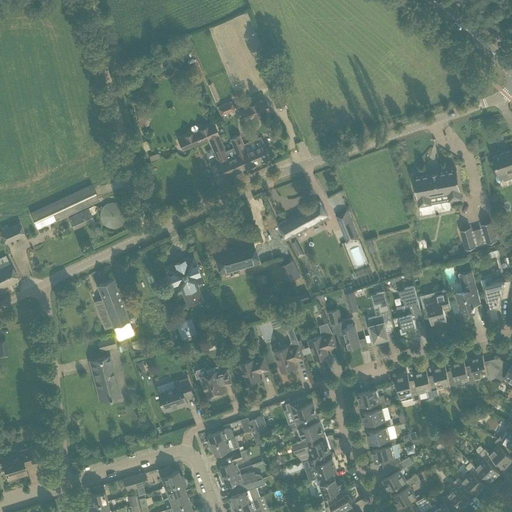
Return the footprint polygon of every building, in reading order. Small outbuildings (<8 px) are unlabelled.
[(279,85),(268,90),(273,100),(283,96),(279,85)] [(134,90),(136,99),(142,97),(140,88),(134,90)] [(231,101),(217,107),(220,115),(234,109),(231,101)] [(264,101),(241,110),(245,120),(268,111),(264,101)] [(149,125),(145,109),(136,110),(140,127),(149,125)] [(184,139),(178,141),(182,150),(208,139),(218,162),(225,177),(243,169),(236,154),(234,148),(225,152),(214,126),(208,128),(208,127),(199,131),(199,132),(193,135),(192,134),(184,137),(184,139)] [(237,136),(230,139),(234,148),(236,154),(243,169),(270,158),(261,137),(242,146),(237,136)] [(511,149),(493,157),(498,173),(496,174),(495,176),(495,178),(496,180),(497,181),(499,182),(501,181),(501,180),(502,180),(503,180),(501,174),(511,169),(511,149)] [(419,206),(431,204),(430,196),(447,193),(449,201),(461,198),(460,190),(456,169),(439,173),(438,172),(429,174),(413,177),(417,198),(419,206)] [(98,201),(91,185),(30,213),(38,228),(98,201)] [(125,218),(126,214),(125,209),(121,205),(117,202),(112,202),(107,203),(103,206),(100,210),(99,216),(100,219),(104,225),(109,228),(113,228),(117,228),(120,226),(123,224),(124,222),(125,218)] [(329,218),(324,210),(319,202),(278,224),(287,241),(295,236),(296,237),(303,234),(302,233),(329,218)] [(93,219),(88,210),(88,209),(69,218),(74,228),(93,219)] [(352,222),(341,227),(347,243),(358,238),(352,222)] [(482,225),(487,244),(496,242),(492,222),(482,225)] [(19,223),(9,228),(7,223),(0,226),(2,231),(1,231),(5,243),(24,234),(19,223)] [(465,249),(475,247),(470,227),(461,230),(465,249)] [(369,240),(366,241),(370,253),(374,251),(369,240)] [(252,242),(215,253),(220,272),(236,268),(258,261),(252,242)] [(168,267),(177,292),(185,289),(186,292),(184,293),(187,300),(199,295),(196,288),(194,289),(193,286),(201,283),(198,275),(200,274),(197,265),(195,266),(192,258),(168,267)] [(290,261),(281,265),(290,282),(298,277),(290,261)] [(10,263),(0,267),(0,287),(18,279),(10,263)] [(463,291),(455,293),(461,314),(475,311),(474,307),(474,305),(481,303),(474,278),(472,271),(461,274),(463,281),(460,281),(463,291)] [(134,333),(116,288),(113,279),(97,285),(102,298),(94,301),(105,329),(113,326),(118,339),(134,333)] [(492,284),(482,286),(484,292),(486,302),(489,302),(490,307),(498,305),(497,299),(501,298),(502,294),(507,295),(507,296),(508,296),(510,286),(511,283),(505,281),(506,281),(492,284)] [(402,305),(396,306),(399,316),(397,317),(399,325),(401,325),(402,330),(408,328),(408,331),(416,329),(413,319),(422,316),(420,307),(419,305),(417,298),(414,285),(404,288),(405,289),(405,291),(403,292),(406,304),(402,305)] [(443,308),(451,306),(446,288),(420,295),(423,308),(428,307),(432,323),(446,319),(443,308)] [(346,292),(345,293),(345,294),(350,311),(358,308),(354,290),(346,292)] [(394,328),(392,319),(384,290),(376,292),(378,297),(376,298),(380,314),(368,317),(370,324),(369,324),(371,332),(372,332),(374,340),(387,337),(386,331),(394,328)] [(307,292),(289,298),(292,305),(309,299),(307,292)] [(339,308),(328,311),(328,312),(331,323),(335,322),(338,333),(340,343),(344,342),(346,348),(360,344),(355,324),(347,326),(345,319),(342,320),(339,308)] [(288,312),(289,316),(290,318),(298,315),(296,309),(288,312)] [(288,346),(275,351),(278,362),(282,371),(295,366),(294,362),(293,360),(297,359),(297,361),(304,358),(301,349),(290,318),(289,316),(284,318),(284,317),(279,318),(281,324),(282,325),(286,324),(287,326),(286,326),(291,341),(288,346)] [(188,320),(178,324),(183,338),(184,338),(185,341),(186,341),(197,337),(196,333),(197,333),(193,323),(188,320)] [(321,335),(308,340),(315,360),(328,355),(326,349),(326,348),(330,346),(330,348),(337,346),(332,333),(327,322),(319,324),(321,335)] [(116,346),(114,337),(98,342),(100,350),(116,346)] [(0,339),(0,357),(8,356),(6,338),(0,339)] [(110,355),(99,358),(89,360),(100,400),(120,395),(110,355)] [(496,377),(505,362),(498,357),(489,360),(489,363),(485,364),(482,355),(469,358),(472,368),(475,382),(476,382),(475,377),(487,374),(488,379),(496,377)] [(269,369),(265,360),(264,356),(253,360),(253,359),(240,363),(247,383),(260,378),(258,373),(269,369)] [(475,382),(472,368),(466,369),(463,359),(451,363),(453,372),(457,386),(458,386),(457,382),(468,379),(469,383),(475,382)] [(505,362),(496,377),(502,381),(504,377),(511,381),(511,387),(511,389),(511,388),(511,362),(509,368),(503,365),(505,362)] [(457,386),(453,372),(447,374),(445,364),(432,367),(434,377),(439,394),(440,394),(438,387),(450,384),(451,388),(457,386)] [(232,382),(228,372),(227,369),(220,371),(219,369),(200,376),(207,397),(224,391),(224,390),(223,390),(222,385),(232,382)] [(439,394),(434,377),(429,379),(426,369),(413,372),(416,382),(420,398),(421,398),(419,392),(426,390),(428,397),(439,394)] [(420,398),(416,382),(410,384),(407,374),(395,377),(400,400),(413,397),(414,400),(420,398)] [(194,395),(190,385),(187,377),(174,382),(175,387),(159,393),(165,411),(177,407),(176,404),(187,401),(186,398),(194,395)] [(383,395),(379,396),(377,388),(357,393),(360,406),(370,404),(372,410),(382,407),(386,406),(383,395)] [(296,421),(307,417),(317,414),(313,401),(306,403),(304,397),(289,402),(296,421)] [(382,407),(372,410),(362,412),(365,425),(375,423),(377,428),(386,426),(391,425),(389,418),(385,419),(382,407)] [(263,415),(255,418),(260,430),(261,434),(269,431),(263,415)] [(307,417),(296,421),(284,425),(286,432),(298,427),(302,440),(318,435),(323,433),(319,420),(310,423),(307,417)] [(255,418),(249,420),(252,430),(251,430),(252,433),(260,430),(255,418)] [(497,438),(511,446),(511,424),(508,422),(505,428),(504,427),(498,438),(497,438)] [(386,426),(377,428),(367,431),(370,444),(380,441),(381,447),(391,445),(396,443),(394,437),(389,438),(386,426)] [(210,439),(207,440),(209,445),(228,438),(234,436),(233,432),(232,430),(230,429),(228,428),(225,428),(208,434),(210,439)] [(260,430),(252,433),(257,445),(264,442),(261,434),(260,430)] [(441,432),(434,434),(437,440),(445,436),(441,432)] [(302,440),(291,444),(293,450),(297,448),(304,449),(303,446),(306,445),(311,458),(321,455),(330,452),(326,441),(323,439),(320,441),(318,435),(302,440)] [(228,438),(209,445),(211,451),(214,450),(216,454),(218,454),(225,451),(227,456),(241,451),(236,436),(234,436),(228,438)] [(485,448),(484,449),(496,461),(503,468),(511,459),(511,457),(506,452),(511,446),(497,438),(494,441),(498,445),(490,453),(485,448)] [(391,445),(381,447),(372,450),(375,463),(385,460),(387,469),(384,471),(401,461),(399,456),(394,457),(391,445)] [(480,445),(476,449),(477,450),(480,453),(484,449),(480,445)] [(0,472),(5,471),(7,479),(27,473),(24,465),(37,461),(33,446),(23,449),(17,451),(18,453),(13,455),(14,457),(2,461),(1,458),(0,457),(0,456),(0,472)] [(225,457),(226,462),(219,465),(221,470),(218,471),(220,476),(239,469),(238,465),(245,460),(249,458),(246,449),(241,451),(225,457)] [(471,461),(470,462),(482,474),(489,481),(499,472),(492,465),(496,461),(484,449),(480,453),(484,458),(476,466),(471,461)] [(321,455),(311,458),(302,461),(304,467),(313,464),(317,477),(331,473),(336,471),(332,457),(323,460),(321,455)] [(391,474),(382,479),(388,491),(397,486),(405,480),(401,473),(404,472),(404,470),(403,467),(413,462),(409,456),(401,461),(384,471),(388,469),(391,474)] [(482,474),(470,462),(466,466),(468,468),(466,470),(466,472),(468,474),(462,480),(458,476),(458,477),(468,488),(476,495),(485,486),(478,478),(482,474)] [(164,486),(184,479),(182,474),(179,475),(177,470),(172,472),(169,465),(158,469),(161,476),(164,486)] [(239,469),(220,476),(222,481),(225,480),(227,485),(231,483),(233,488),(262,478),(262,477),(257,479),(254,470),(249,472),(241,473),(239,469)] [(331,473),(317,477),(315,478),(319,491),(322,491),(324,499),(335,493),(342,488),(341,483),(335,485),(331,473)] [(141,479),(139,474),(133,475),(136,487),(143,485),(141,479)] [(405,480),(397,486),(400,491),(391,496),(398,507),(415,497),(409,486),(420,480),(417,474),(406,481),(405,480)] [(133,488),(133,486),(130,476),(123,478),(126,490),(133,488)] [(468,488),(458,477),(453,481),(457,484),(448,493),(447,493),(459,506),(462,509),(471,499),(464,492),(468,488)] [(233,488),(235,494),(231,495),(233,500),(229,501),(231,507),(258,497),(260,496),(256,486),(264,483),(262,478),(233,488)] [(184,479),(164,486),(168,496),(185,490),(183,485),(186,484),(184,479)] [(92,487),(93,492),(87,494),(88,499),(85,500),(87,505),(107,500),(104,490),(103,485),(92,487)] [(189,500),(185,490),(168,496),(172,506),(189,500)] [(335,493),(324,499),(328,505),(326,505),(327,511),(339,511),(342,511),(351,506),(349,503),(353,500),(347,494),(345,495),(344,494),(338,498),(335,493)] [(432,505),(435,511),(451,511),(459,506),(447,493),(442,496),(446,503),(435,510),(432,505)] [(137,504),(135,496),(134,494),(128,495),(130,506),(137,504)] [(435,511),(432,505),(426,495),(416,501),(422,511),(421,511),(435,511)] [(140,506),(147,504),(145,496),(139,498),(140,506)] [(258,497),(231,507),(233,511),(236,511),(264,511),(269,510),(268,508),(263,509),(258,497)] [(104,511),(110,511),(107,500),(87,505),(88,510),(91,510),(91,511),(104,511)] [(189,500),(172,506),(167,508),(167,511),(172,511),(174,511),(173,511),(188,511),(192,510),(189,500)]
